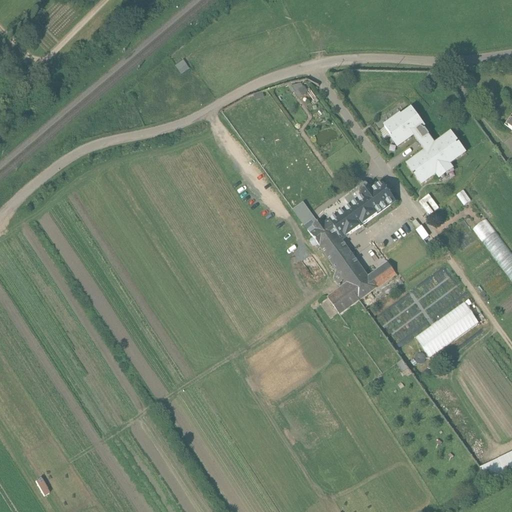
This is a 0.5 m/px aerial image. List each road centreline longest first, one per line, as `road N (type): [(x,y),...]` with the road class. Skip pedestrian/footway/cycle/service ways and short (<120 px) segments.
road 1 (unclassified): [(511,52),(312,64),(177,124),(87,148),(0,213)]
road 2 (track): [(409,203),(511,343)]
